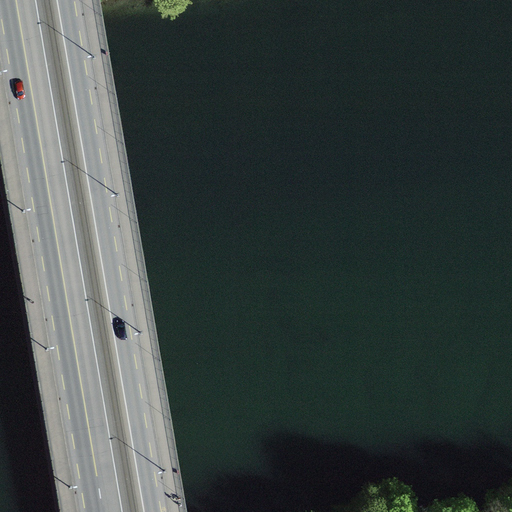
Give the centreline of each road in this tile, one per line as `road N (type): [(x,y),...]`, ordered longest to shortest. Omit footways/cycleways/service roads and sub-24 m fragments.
road 1 (primary): [(154,511),(67,0)]
road 2 (primary): [(15,0),(101,511)]
